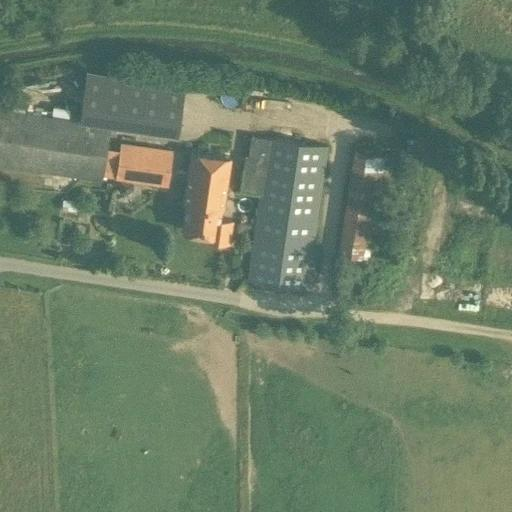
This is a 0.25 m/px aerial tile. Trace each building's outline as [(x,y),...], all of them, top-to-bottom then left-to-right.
[(78,121),(177,135),(185,83),(86,69),(84,82),(78,121)] [(0,110),(0,163),(41,169),(82,176),(100,178),(101,175),(115,178),(115,179),(154,184),(168,187),(168,184),(173,150),(120,142),(119,149),(105,147),(108,127),(0,110)] [(239,190),(259,193),(246,277),(312,287),(318,248),(311,247),(326,145),(250,134),(247,155),(244,155),(239,190)] [(354,149),(338,251),(369,256),(373,228),(380,229),(389,171),(397,172),(400,156),(382,153),(354,149)] [(185,194),(180,229),(205,233),(204,238),(227,241),(230,220),(218,218),(219,207),(222,207),(229,156),(189,151),(184,186),(183,194),(185,194)]
